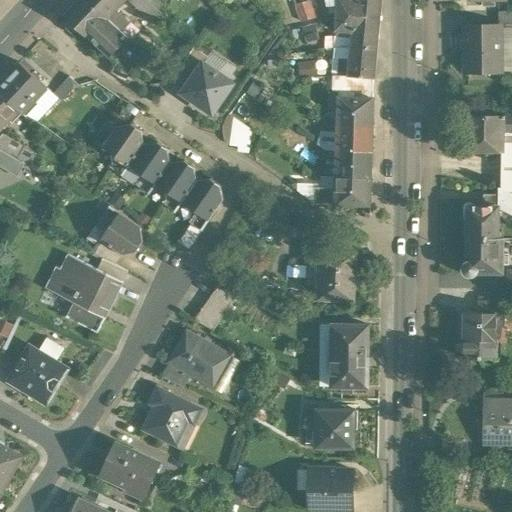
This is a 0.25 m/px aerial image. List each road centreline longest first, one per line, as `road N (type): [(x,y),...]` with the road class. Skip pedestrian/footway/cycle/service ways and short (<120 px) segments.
road 1 (residential): [(400,224),(315,217),(88,65),(28,13)]
road 2 (tertiary): [(398,511),(400,224)]
road 3 (residential): [(65,452),(194,259)]
road 4 (tertiary): [(400,224),(400,0)]
